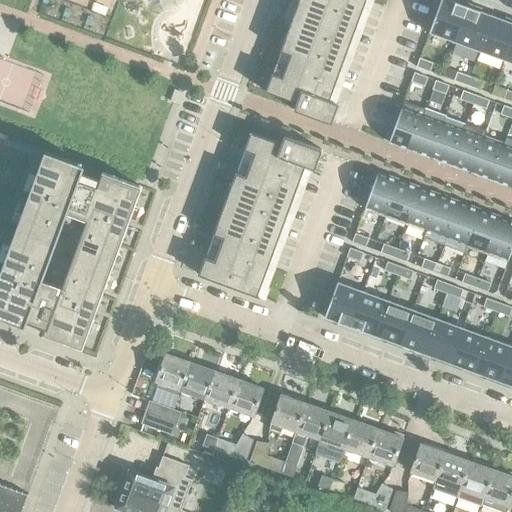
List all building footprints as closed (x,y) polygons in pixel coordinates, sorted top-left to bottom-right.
[(325,119),(365,0),(278,0),(245,88),(325,119)] [(455,0),(455,2),(450,0),(440,0),(429,32),(454,42),(469,3),(460,0),(454,0),(455,0)] [(482,8),(469,3),(454,42),(479,51),(492,15),(480,11),(480,10),(481,10),(482,8)] [(504,20),(492,15),(479,51),(504,60),(511,37),(511,18),(505,16),(504,18),(505,19),(504,20)] [(433,62),(419,57),(416,67),(429,72),(433,62)] [(453,80),(466,85),(470,76),(457,71),(453,80)] [(424,86),(427,77),(414,72),(411,81),(424,86)] [(483,81),(470,76),(466,85),(480,90),(483,81)] [(432,89),(445,94),(448,85),(435,80),(432,89)] [(511,91),(506,89),(503,99),(511,101),(511,91)] [(472,104),(476,95),(463,90),(459,99),(472,104)] [(489,100),(476,95),(472,104),(485,108),(489,100)] [(409,150),(424,108),(404,101),(388,142),(409,150)] [(511,108),(503,105),(500,114),(511,118),(511,108)] [(425,109),(424,108),(409,150),(430,157),(443,121),(423,114),(425,109)] [(259,295),(316,149),(234,118),(181,267),(259,295)] [(462,129),(443,121),(430,157),(450,165),(465,123),(464,123),(462,129)] [(485,131),(465,123),(450,165),(470,172),(485,131)] [(484,137),(486,131),(485,131),(470,172),(491,180),(504,144),(484,137)] [(0,317),(26,327),(29,320),(47,328),(44,335),(81,347),(88,329),(86,328),(90,316),(93,318),(105,287),(101,284),(106,274),(108,275),(115,259),(112,257),(115,247),(119,249),(130,217),(126,216),(131,203),(135,205),(141,188),(105,175),(102,179),(82,171),(83,166),(0,135),(0,317)] [(511,183),(511,146),(504,144),(491,180),(511,187),(511,183)] [(364,208),(385,215),(399,180),(377,172),(364,208)] [(419,187),(399,180),(385,215),(406,223),(419,187)] [(439,195),(419,187),(406,223),(426,230),(439,195)] [(439,195),(426,230),(446,238),(459,202),(439,195)] [(446,238),(467,245),(480,209),(459,202),(446,238)] [(467,245),(487,253),(500,217),(480,209),(467,245)] [(511,221),(500,217),(487,253),(508,260),(511,248),(511,221)] [(368,238),(355,233),(352,242),(365,247),(368,238)] [(383,243),(380,252),(393,257),(396,248),(383,243)] [(363,252),(349,247),(346,256),(359,261),(363,252)] [(409,253),(396,248),(393,257),(406,262),(409,253)] [(437,263),(424,258),(420,267),(434,272),(437,263)] [(384,270),(397,275),(400,266),(387,261),(384,270)] [(450,268),(437,263),(434,272),(447,277),(450,268)] [(400,266),(397,275),(410,280),(413,271),(400,266)] [(461,282),(474,287),(477,278),(464,273),(461,282)] [(491,283),(477,278),(474,287),(487,292),(491,283)] [(436,279),(433,288),(446,293),(450,284),(436,279)] [(335,325),(348,330),(363,291),(337,281),(324,317),(337,322),(336,324),(335,325)] [(459,298),(463,289),(450,284),(446,293),(459,298)] [(362,331),(374,336),(388,300),(363,291),(348,330),(361,335),(362,334),(361,333),(362,331)] [(486,298),(483,307),(496,311),(499,302),(486,298)] [(386,342),(385,342),(385,343),(398,348),(412,309),(388,300),(374,336),(387,340),(386,342)] [(496,311),(509,316),(511,307),(499,302),(496,311)] [(412,349),(424,354),(437,318),(412,309),(398,348),(411,353),(411,352),(412,349)] [(462,327),(437,318),(424,354),(436,358),(435,361),(435,360),(434,362),(447,366),(462,327)] [(462,327),(447,366),(461,371),(461,370),(460,370),(461,368),(473,372),(487,336),(462,327)] [(511,346),(487,336),(473,372),(486,377),(485,379),(484,379),(484,380),(497,385),(511,346)] [(511,386),(511,345),(511,346),(497,385),(510,389),(511,388),(510,388),(511,386)] [(181,389),(191,361),(192,359),(179,354),(178,357),(166,353),(156,381),(158,381),(156,387),(179,396),(181,389)] [(191,361),(181,389),(205,398),(215,370),(216,367),(203,363),(202,365),(191,361)] [(229,407),(239,379),(240,377),(226,372),(225,374),(215,370),(205,398),(229,407)] [(264,387),(239,379),(229,407),(254,415),(264,387)] [(296,430),(306,403),(307,400),(292,395),(292,397),(282,394),(269,429),(281,433),(283,426),(296,430)] [(150,400),(146,411),(177,423),(181,411),(150,400)] [(307,434),(321,439),(331,411),(306,403),(296,430),(292,442),(303,446),(307,434)] [(142,423),(173,434),(177,423),(146,411),(142,423)] [(331,443),(345,448),(355,420),(331,411),(321,439),(316,452),(327,456),(331,443)] [(369,456),(379,428),(380,426),(365,420),(364,423),(355,420),(345,448),(369,456)] [(388,431),(379,428),(369,456),(393,465),(404,434),(389,429),(388,431)] [(202,445),(214,450),(218,438),(206,434),(202,445)] [(218,438),(214,450),(246,461),(253,440),(242,434),(236,444),(218,438)] [(249,462),(281,473),(286,461),(267,455),(269,442),(256,441),(249,462)] [(435,479),(445,452),(446,449),(422,441),(411,471),(435,479)] [(460,488),(470,460),(445,452),(435,479),(432,488),(457,496),(460,488)] [(0,511),(23,511),(29,499),(39,469),(0,454),(0,511)] [(162,456),(158,469),(163,470),(159,481),(129,470),(122,489),(180,510),(192,480),(184,477),(189,465),(162,456)] [(460,488),(484,496),(494,469),(470,460),(460,488)] [(297,465),(286,461),(281,473),(293,477),(297,465)] [(509,505),(511,496),(511,472),(494,466),(494,469),(484,496),(509,505)] [(318,486),(329,490),(333,479),(322,475),(318,486)] [(333,479),(329,490),(341,494),(345,483),(333,479)] [(353,498),(385,510),(392,489),(382,483),(376,494),(357,487),(353,498)] [(127,511),(179,511),(180,510),(122,489),(115,508),(127,511)] [(389,511),(392,511),(423,511),(424,510),(407,504),(408,497),(407,497),(408,492),(396,490),(389,511)]
